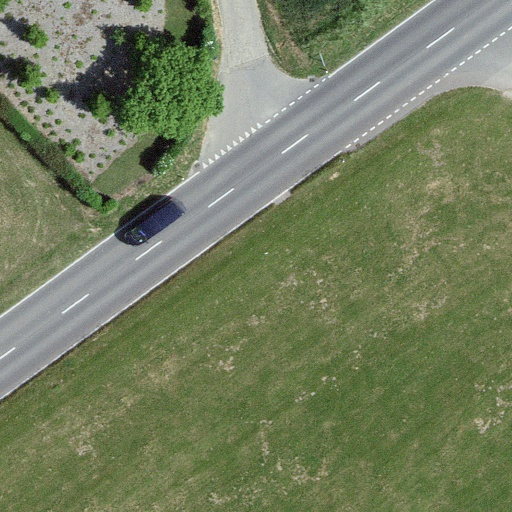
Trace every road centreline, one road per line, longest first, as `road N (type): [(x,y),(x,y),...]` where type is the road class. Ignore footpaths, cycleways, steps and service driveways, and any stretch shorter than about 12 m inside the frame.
road 1 (secondary): [(0,359),(265,165)]
road 2 (secondary): [(265,165),(496,0)]
road 3 (residential): [(265,165),(233,0)]
